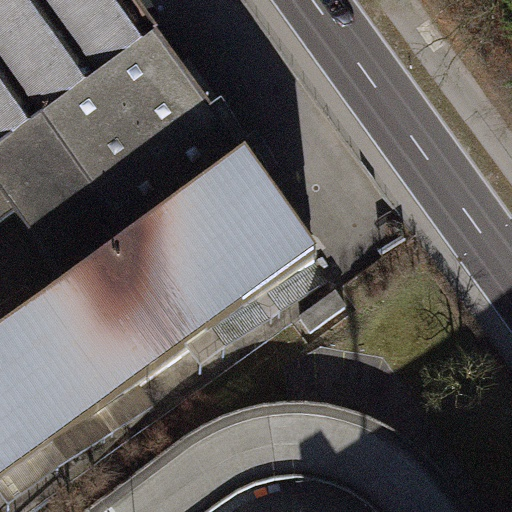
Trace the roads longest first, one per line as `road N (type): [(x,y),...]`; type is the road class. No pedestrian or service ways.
road 1 (secondary): [(313,0),(511,274)]
road 2 (residential): [(425,511),(326,441),(260,447),(142,511)]
